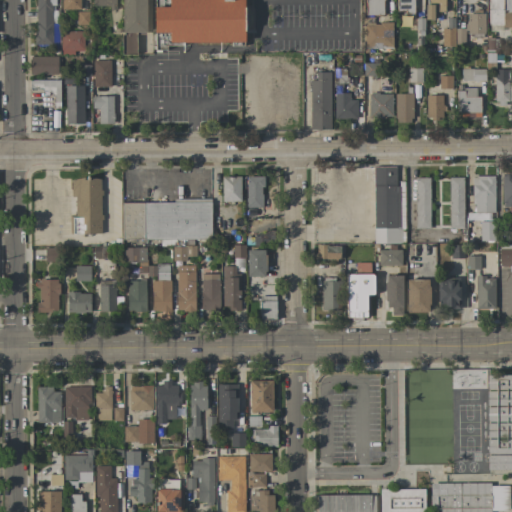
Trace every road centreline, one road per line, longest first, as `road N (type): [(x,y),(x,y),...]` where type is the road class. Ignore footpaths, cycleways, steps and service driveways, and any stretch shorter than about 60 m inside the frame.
road 1 (tertiary): [(511,147),(0,148)]
road 2 (residential): [(16,339),(13,0)]
road 3 (secondary): [(16,357),(295,355)]
road 4 (secondary): [(295,337),(16,339)]
road 5 (secondary): [(511,333),(295,337)]
road 6 (residential): [(295,337),(293,148)]
road 7 (residential): [(295,511),(295,355)]
road 8 (residential): [(16,511),(16,357)]
road 9 (secondary): [(388,354),(511,353)]
